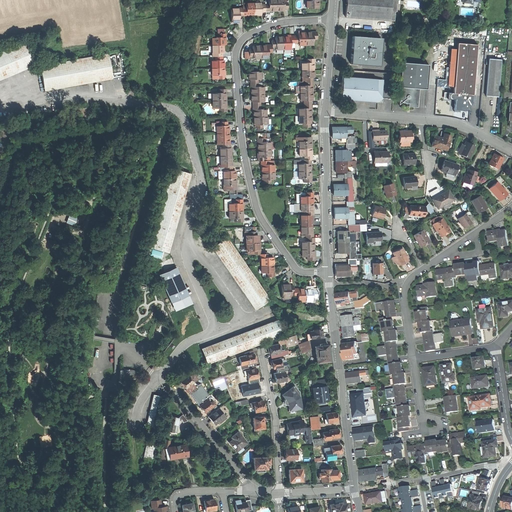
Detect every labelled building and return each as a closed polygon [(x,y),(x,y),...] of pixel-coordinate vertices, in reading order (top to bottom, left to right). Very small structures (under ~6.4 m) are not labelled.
[(268,0),(268,4),(265,4),(265,14),(269,13),(269,10),(271,10),(276,10),(275,0),(268,0)] [(283,0),(275,0),(276,10),(281,10),(284,10),(284,9),(287,8),(287,1),(283,1),(283,0)] [(306,8),(319,8),(319,4),(319,0),(317,0),(316,0),(309,0),(310,1),(306,1),(306,8)] [(345,18),(389,21),(390,0),(346,0),(346,2),(345,2),(344,4),(344,7),(346,7),(345,18)] [(246,8),(242,8),(243,16),(246,16),(246,15),(249,15),(254,15),(254,3),(246,3),(246,8)] [(261,3),(254,3),(254,15),(258,15),(261,14),(265,14),(265,4),(261,4),(261,3)] [(231,9),(231,22),(235,22),(239,22),(238,16),(243,16),(242,8),(238,8),(238,9),(231,9)] [(310,33),(305,33),(306,45),(313,45),(313,39),(317,39),(317,32),(313,32),(313,33),(310,33)] [(298,36),(294,36),(294,43),(298,43),(298,45),(306,45),(305,33),(301,33),(298,33),(298,36)] [(212,37),(212,45),(223,45),(225,45),(225,41),(225,37),(226,37),(225,34),(224,34),(218,34),(218,37),(212,37)] [(287,37),(283,37),(283,49),(291,49),(291,43),(294,43),(294,36),(290,36),(290,37),(287,37)] [(350,63),(372,65),(374,38),(352,36),(351,48),(353,48),(353,54),(351,53),(350,63)] [(272,40),(272,45),(272,51),(275,51),(275,49),(283,49),(283,37),(278,37),(275,37),(275,40),(272,40)] [(381,38),(374,38),(372,65),(379,66),(381,38)] [(0,52),(0,80),(38,64),(28,40),(0,52)] [(446,67),(445,86),(454,87),(453,93),(451,93),(449,94),(449,95),(449,97),(449,99),(451,100),(454,100),(454,111),(458,111),(462,112),(462,110),(466,111),(466,105),(469,106),(471,104),(473,101),(477,44),(458,43),(457,49),(457,62),(450,61),(449,68),(446,67)] [(212,57),(215,57),(222,56),(222,53),(223,53),(223,49),(223,45),(212,45),(212,57)] [(265,46),(260,46),(261,58),(268,58),(268,52),(272,52),(272,51),(272,45),(268,45),(268,46),(265,46)] [(261,58),(260,46),(256,46),(253,46),(253,49),(249,49),(249,52),(249,57),(253,57),(253,58),(261,58)] [(113,51),(44,63),(48,89),(118,77),(113,51)] [(212,60),(212,68),(224,68),(224,64),(223,60),(222,60),(222,56),(215,57),(215,60),(212,60)] [(301,63),(301,70),(314,70),(314,65),(314,59),(307,59),(307,63),(301,63)] [(492,96),(498,97),(501,60),(489,59),(486,96),(492,96)] [(428,64),(401,62),(399,87),(400,87),(399,105),(402,101),(404,104),(408,104),(408,106),(413,106),(417,107),(418,89),(426,89),(428,64)] [(213,79),(225,79),(224,75),(224,72),(224,68),(212,68),(212,76),(213,76),(213,79)] [(305,78),(305,82),(312,81),(312,78),(314,78),(314,74),(314,70),(301,70),(301,78),(305,78)] [(252,72),(249,72),(249,76),(249,80),(250,80),(250,83),(257,83),(257,79),(261,79),(261,72),(257,72),(252,72)] [(361,101),(377,102),(381,98),(376,92),(376,79),(342,77),(342,88),(341,99),(361,101)] [(300,87),(300,93),(313,93),(312,88),(312,81),(305,82),(305,86),(300,86),(300,87)] [(258,87),(257,83),(250,83),(250,87),(251,87),(251,91),(251,94),(263,94),(263,87),(258,87)] [(212,93),(212,101),(226,101),(226,96),(225,93),(227,93),(227,89),(219,89),(219,93),(212,93)] [(304,101),(304,104),(311,104),(311,100),(313,100),(313,97),(313,93),(300,93),(300,101),(304,101)] [(263,102),(263,94),(251,94),(251,99),(251,102),(253,102),(253,106),(260,106),(260,102),(263,102)] [(219,112),(227,112),(227,108),(226,108),(226,105),(226,101),(212,101),(213,109),(219,109),(219,112)] [(298,109),(298,116),(311,116),(311,111),(311,108),(312,108),(311,104),(304,104),(304,108),(298,109)] [(260,109),(260,106),(253,106),(253,110),(254,110),(254,113),(254,117),(266,117),(266,109),(260,109)] [(311,120),(311,116),(298,116),(299,123),(302,123),(302,127),(310,127),(310,123),(311,123),(311,120)] [(267,117),(266,117),(254,117),(254,121),(254,125),(255,125),(255,128),(262,128),(262,125),(267,125),(267,117)] [(216,126),(217,133),(229,133),(228,129),(228,125),(227,125),(227,122),(220,122),(220,125),(216,126)] [(0,205),(0,511),(101,511),(100,388),(85,384),(92,338),(97,291),(112,291),(158,127),(23,149),(0,205)] [(332,138),(345,138),(345,133),(352,133),(352,127),(332,127),(332,133),(332,138)] [(372,131),(373,140),(379,140),(385,140),(386,140),(386,130),(378,131),(372,131)] [(410,131),(399,132),(400,142),(401,142),(409,141),(411,141),(410,131)] [(223,141),(223,144),(230,144),(230,140),(229,140),(229,138),(229,133),(217,133),(217,141),(218,141),(223,141)] [(431,146),(447,150),(449,140),(449,139),(449,138),(449,136),(448,135),(447,135),(445,135),(444,135),(443,136),(442,137),(442,139),(441,139),(439,139),(439,138),(434,136),(431,146)] [(345,141),(345,144),(355,144),(354,136),(347,136),(347,139),(345,141)] [(312,137),(304,137),(304,141),(298,141),(299,148),(311,148),(311,144),(311,141),(312,141),(312,137)] [(258,150),(270,149),(270,142),(265,142),(265,138),(257,138),(257,142),(258,142),(258,146),(258,150)] [(459,154),(469,159),(475,146),(470,144),(465,142),(464,145),(462,149),(459,154)] [(220,148),(220,156),(231,156),(231,151),(231,148),(230,148),(230,144),(223,144),(223,148),(220,148)] [(345,144),(346,150),(346,161),(351,161),(350,158),(350,151),(355,150),(355,146),(355,144),(345,144)] [(311,152),(311,148),(299,148),(299,156),(305,156),(305,160),(311,160),(312,160),(312,156),(311,156),(311,152)] [(270,157),(270,149),(258,150),(258,154),(258,157),(257,157),(258,161),(261,161),(265,161),(265,157),(270,157)] [(335,157),(335,162),(346,161),(346,150),(335,151),(335,157)] [(374,152),(375,163),(388,162),(388,152),(380,152),(374,152)] [(488,163),(497,168),(503,158),(499,155),(494,152),(488,163)] [(403,164),(415,164),(414,159),(414,154),(402,155),(403,164)] [(220,156),(220,164),(225,163),(225,167),(232,167),(232,163),(231,163),(231,160),(231,156),(220,156)] [(311,164),(311,160),(305,160),(303,160),(303,164),(298,164),(298,171),(311,171),(311,167),(310,164),(311,164)] [(268,161),(265,161),(261,161),(261,165),(262,165),(262,168),(262,172),(274,172),(274,165),(268,165),(268,161)] [(336,172),(346,172),(346,167),(346,161),(335,162),(335,167),(336,172)] [(444,167),(442,172),(456,175),(459,165),(445,161),(444,167)] [(171,167),(152,248),(174,254),(193,172),(171,167)] [(223,171),(223,178),(235,178),(235,175),(235,170),(233,170),(232,167),(225,167),(225,171),(223,171)] [(311,175),(311,171),(298,171),(298,173),(298,178),(298,179),(304,179),(304,182),(312,182),(312,178),(311,178),(311,175)] [(472,172),(467,171),(467,173),(468,173),(468,175),(465,174),(462,182),(464,183),(472,185),(474,185),(475,181),(476,176),(477,174),(472,172)] [(274,180),(274,172),(262,172),(262,177),(262,180),(263,180),(264,184),(271,184),(271,180),(274,180)] [(403,179),(404,188),(411,187),(416,186),(416,182),(415,177),(403,179)] [(229,190),(237,189),(237,186),(235,186),(235,183),(235,178),(223,178),(223,186),(229,186),(229,190)] [(383,186),(386,197),(391,196),(396,195),(393,183),(383,186)] [(489,189),(499,201),(502,198),(506,194),(503,191),(502,189),(496,183),(489,189)] [(333,196),(347,195),(347,190),(346,184),(345,184),(333,185),(333,190),(333,196)] [(237,194),(237,189),(229,190),(229,186),(223,186),(223,191),(230,191),(230,194),(237,194)] [(429,193),(432,199),(440,194),(437,188),(429,193)] [(432,199),(438,209),(443,206),(444,208),(451,205),(449,202),(454,200),(448,190),(441,194),(440,194),(432,199)] [(300,196),(300,204),(313,203),(312,200),(312,196),(314,196),(313,192),(305,192),(305,196),(300,196)] [(471,201),(478,213),(482,211),(487,207),(480,195),(471,201)] [(229,203),(229,211),(242,211),(242,207),(241,203),(243,203),(243,199),(235,199),(235,203),(229,203)] [(306,211),(306,215),(313,215),(314,215),(314,211),(313,211),(313,208),(313,203),(300,204),(300,211),(306,211)] [(428,203),(425,207),(425,213),(428,211),(430,214),(433,212),(428,203)] [(372,216),(383,219),(384,214),(385,209),(375,206),(372,216)] [(415,215),(425,216),(425,213),(425,207),(411,206),(410,213),(410,215),(415,215)] [(334,219),(347,219),(348,219),(348,212),(347,208),(346,208),(333,208),(334,214),(334,219)] [(236,222),(243,222),(243,218),(242,218),(242,214),(242,211),(229,211),(229,218),(235,218),(236,222)] [(457,218),(463,228),(467,225),(471,222),(465,213),(457,218)] [(300,219),(300,227),(312,226),(312,222),(312,219),(313,219),(313,215),(306,215),(305,215),(305,219),(300,219)] [(433,224),(441,236),(446,233),(450,230),(442,218),(433,224)] [(305,238),(307,238),(314,238),(313,234),(312,234),(312,231),(312,226),(300,227),(300,234),(305,234),(305,238)] [(417,241),(420,247),(430,241),(423,230),(413,235),(417,241)] [(489,237),(489,241),(499,240),(499,246),(509,245),(507,230),(498,231),(498,230),(488,231),(489,237)] [(337,237),(337,242),(348,242),(348,238),(348,231),(337,232),(337,237)] [(247,236),(247,243),(259,243),(259,239),(259,236),(257,236),(256,232),(249,232),(249,236),(247,236)] [(380,232),(366,233),(367,243),(375,242),(379,242),(381,242),(380,237),(380,232)] [(226,238),(212,248),(254,308),(268,299),(226,238)] [(301,242),(301,249),(314,249),(314,245),(313,241),(314,241),(314,238),(307,238),(307,242),(301,242)] [(338,253),(349,253),(349,246),(348,242),(337,242),(338,248),(338,253)] [(253,254),(260,254),(261,254),(261,250),(260,250),(260,247),(260,243),(259,243),(247,243),(247,251),(253,250),(253,254)] [(399,266),(408,261),(405,254),(402,248),(392,253),(399,266)] [(307,260),(315,260),(315,256),(314,256),(314,253),(314,249),(301,249),(302,257),(307,257),(307,260)] [(262,258),(262,266),(273,265),(273,261),(273,258),(268,258),(268,254),(261,254),(260,254),(260,258),(262,258)] [(378,274),(383,274),(383,263),(373,263),(373,274),(378,274)] [(455,268),(452,268),(454,278),(457,278),(457,276),(467,274),(466,265),(465,263),(460,264),(455,265),(455,268)] [(181,264),(161,273),(177,311),(198,302),(181,264)] [(472,265),(466,265),(467,274),(467,276),(477,275),(477,276),(481,275),(480,266),(476,266),(476,264),(475,264),(472,265)] [(487,265),(480,266),(481,275),(489,274),(490,279),(498,278),(496,264),(487,265)] [(510,277),(511,277),(511,264),(501,266),(503,278),(510,277)] [(273,265),(262,266),(262,273),(268,273),(268,277),(275,276),(275,273),(274,273),(274,269),(273,265)] [(347,265),(336,266),(336,271),(336,276),(350,276),(349,270),(349,265),(347,265)] [(436,271),(438,280),(445,279),(446,288),(455,286),(454,278),(452,268),(445,269),(436,271)] [(425,286),(417,287),(418,296),(427,295),(427,298),(436,296),(434,282),(429,283),(429,285),(425,286)] [(290,293),(294,293),(294,289),(294,286),(290,286),(289,284),(286,284),(282,285),(282,298),(290,298),(290,293)] [(298,302),(305,302),(305,290),(301,290),(297,290),(297,288),(294,289),(294,293),(294,296),(298,296),(298,302)] [(305,290),(305,302),(313,301),(313,298),(316,297),(316,291),(313,291),(313,289),(309,289),(305,290)] [(338,305),(351,304),(350,297),(350,293),(337,295),(337,300),(338,305)] [(105,306),(114,307),(116,295),(106,294),(105,306)] [(368,298),(360,301),(361,308),(370,303),(368,298)] [(387,312),(387,318),(390,317),(397,316),(396,309),(395,301),(376,303),(378,313),(387,312)] [(511,301),(501,303),(502,308),(500,308),(501,318),(505,317),(509,316),(508,312),(511,311),(511,301)] [(418,323),(420,322),(428,321),(427,311),(429,311),(428,307),(418,309),(419,312),(416,313),(417,317),(418,323)] [(489,328),(494,327),(492,308),(478,310),(479,320),(482,320),(482,322),(483,329),(489,328)] [(290,333),(284,316),(204,346),(211,363),(290,333)] [(343,323),(344,327),(354,326),(354,321),(353,316),(342,317),(343,323)] [(384,332),(386,332),(395,331),(394,325),(393,320),(391,321),(390,317),(387,318),(380,319),(381,322),(383,322),(384,332)] [(467,334),(473,333),(471,319),(457,321),(457,323),(453,324),(454,335),(462,333),(462,335),(467,334)] [(424,332),(424,336),(434,335),(434,331),(432,332),(430,321),(428,321),(420,322),(421,328),(422,333),(424,332)] [(345,339),(356,337),(355,330),(354,326),(344,327),(344,333),(345,339)] [(314,338),(322,338),(322,333),(322,329),(314,330),(314,332),(314,338)] [(386,343),(387,346),(397,345),(396,341),(398,341),(398,336),(397,330),(395,331),(386,332),(388,343),(386,343)] [(434,335),(424,336),(425,343),(427,351),(436,350),(435,343),(444,342),(442,333),(434,335)] [(297,344),(295,335),(284,339),(285,343),(286,347),(297,344)] [(298,344),(301,353),(311,349),(307,341),(298,344)] [(320,346),(315,346),(316,362),(330,361),(329,353),(328,345),(323,345),(323,343),(319,344),(320,346)] [(347,361),(357,360),(356,355),(359,355),(358,348),(355,348),(355,343),(344,345),(345,350),(343,350),(343,352),(344,354),(346,354),(347,360),(347,361)] [(279,349),(278,345),(278,344),(268,346),(268,347),(267,348),(268,351),(270,351),(270,353),(270,354),(279,353),(279,349)] [(389,355),(390,361),(399,360),(398,352),(397,345),(387,346),(378,347),(380,356),(389,355)] [(239,357),(240,365),(255,362),(255,361),(256,359),(256,357),(254,357),(254,356),(253,354),(249,355),(239,357)] [(475,359),(476,369),(487,367),(486,362),(485,358),(475,359)] [(273,369),(275,368),(282,367),(280,361),(280,359),(271,361),(270,362),(271,365),(272,365),(272,367),(273,369)] [(275,368),(276,372),(284,371),(288,370),(287,365),(286,365),(285,360),(280,361),(282,367),(275,368)] [(393,375),(395,375),(404,373),(403,367),(402,363),(399,364),(399,360),(390,361),(389,361),(390,365),(391,365),(393,375)] [(442,366),(445,383),(456,381),(455,375),(453,375),(451,365),(447,365),(442,366)] [(426,386),(437,384),(435,367),(423,369),(425,378),(426,386)] [(134,383),(141,377),(138,373),(133,370),(128,369),(123,369),(120,369),(120,384),(134,383)] [(257,369),(246,371),(247,375),(248,375),(249,380),(259,378),(260,376),(260,374),(258,373),(258,371),(257,369)] [(275,378),(276,383),(286,381),(284,371),(276,372),(274,373),(275,378)] [(349,385),(362,383),(361,376),(361,372),(347,374),(348,379),(349,385)] [(193,373),(189,377),(193,382),(198,379),(193,373)] [(394,386),(395,389),(405,388),(405,384),(407,384),(406,378),(406,373),(404,373),(395,375),(396,385),(394,386)] [(184,386),(185,388),(193,382),(189,377),(188,375),(180,382),(180,384),(181,385),(182,384),(184,386)] [(222,376),(211,380),(214,388),(218,386),(220,390),(227,388),(222,376)] [(472,379),(474,389),(489,386),(489,381),(488,376),(472,379)] [(185,388),(188,392),(196,386),(193,382),(185,388)] [(197,403),(205,397),(208,395),(199,383),(196,386),(188,392),(193,398),(197,403)] [(314,402),(328,401),(327,394),(326,386),(316,387),(312,387),(314,402)] [(294,388),(282,397),(284,399),(282,400),(282,403),(283,404),(285,407),(289,405),(289,408),(289,410),(294,409),(294,410),(301,409),(298,392),(294,388)] [(397,398),(398,404),(407,403),(406,395),(405,388),(395,389),(386,390),(388,399),(397,398)] [(161,426),(168,395),(156,392),(149,423),(161,426)] [(205,397),(207,399),(210,403),(212,401),(213,402),(215,401),(210,395),(205,397)] [(366,416),(365,408),(364,404),(363,395),(353,396),(354,406),(356,417),(366,416)] [(456,395),(445,397),(446,405),(447,405),(448,409),(449,413),(459,411),(456,395)] [(471,403),(472,410),(482,408),(482,407),(486,406),(487,407),(492,406),(492,401),(491,395),(472,398),(473,403),(471,403)] [(204,411),(205,413),(207,411),(213,407),(210,403),(207,399),(199,405),(200,407),(199,407),(201,410),(202,409),(204,411)] [(263,401),(252,403),(253,407),(254,407),(255,411),(264,410),(266,408),(265,406),(264,405),(263,403),(263,401)] [(400,408),(401,418),(410,416),(412,416),(411,411),(411,406),(408,406),(407,403),(398,404),(397,404),(398,408),(400,408)] [(218,408),(208,416),(211,420),(214,424),(218,422),(219,423),(226,418),(218,408)] [(327,421),(327,422),(337,421),(337,418),(336,416),(338,416),(337,414),(336,414),(336,412),(326,413),(326,418),(327,421)] [(181,415),(177,418),(176,423),(178,424),(179,420),(181,418),(182,419),(183,422),(186,421),(184,418),(181,415)] [(166,429),(174,431),(176,423),(177,418),(169,416),(166,429)] [(310,425),(319,424),(319,416),(309,417),(310,425)] [(400,432),(410,431),(409,427),(412,427),(411,422),(410,416),(401,418),(399,418),(401,428),(399,428),(400,432)] [(254,418),(252,418),(253,429),(258,428),(264,428),(263,424),(263,421),(263,417),(257,417),(254,418)] [(298,434),(304,433),(303,427),(302,419),(297,420),(298,422),(286,423),(287,429),(287,434),(298,433),(298,434)] [(479,423),(480,433),(496,430),(495,425),(494,420),(489,421),(489,422),(486,422),(485,421),(479,423)] [(312,441),(310,430),(310,426),(303,427),(304,433),(305,442),(312,441)] [(374,427),(368,428),(370,439),(370,444),(376,443),(374,427)] [(356,441),(370,439),(368,428),(355,430),(355,436),(356,441)] [(329,431),(330,438),(339,437),(339,436),(338,434),(340,433),(339,431),(337,429),(329,430),(329,431)] [(232,446),(236,451),(237,451),(242,446),(247,443),(238,431),(231,437),(233,439),(229,442),(232,446)] [(454,453),(454,456),(463,455),(461,443),(468,442),(467,433),(456,435),(451,435),(452,443),(454,453)] [(150,439),(146,458),(157,460),(160,441),(150,439)] [(429,453),(439,451),(438,443),(438,440),(433,441),(431,442),(427,442),(428,445),(424,445),(426,455),(429,454),(429,453)] [(497,440),(483,442),(484,447),(487,447),(488,457),(497,456),(497,451),(496,447),(498,446),(497,440)] [(402,445),(401,441),(397,441),(397,442),(394,443),(394,442),(385,443),(387,452),(394,451),(395,460),(397,460),(403,459),(404,459),(403,450),(402,445)] [(450,453),(454,453),(452,443),(449,444),(448,441),(444,442),(438,443),(439,451),(440,453),(450,452),(450,453)] [(168,448),(170,459),(178,458),(187,456),(185,445),(168,448)] [(330,446),(330,447),(331,454),(335,454),(335,455),(337,455),(337,453),(341,453),(341,451),(341,449),(342,448),(341,446),(339,445),(330,446)] [(427,463),(426,455),(424,445),(417,447),(408,448),(410,457),(417,456),(418,464),(427,463)] [(325,447),(326,460),(335,459),(335,455),(335,454),(331,454),(330,447),(325,447)] [(294,459),(297,459),(297,458),(297,454),(296,454),(296,449),(285,449),(285,451),(284,451),(284,453),(285,454),(285,457),(285,460),(288,460),(294,459)] [(357,458),(367,457),(366,450),(356,451),(357,458)] [(262,457),(253,457),(253,469),(256,469),(265,469),(267,469),(267,465),(270,465),(270,461),(269,457),(266,457),(262,457)] [(297,469),(288,469),(289,481),(290,481),(291,483),(293,483),(295,481),(298,481),(302,481),(302,478),(304,478),(303,473),(301,474),(301,468),(300,468),(300,466),(297,466),(297,469)] [(332,481),(332,479),(331,470),(331,467),(325,468),(325,469),(320,469),(321,473),(318,473),(319,479),(321,479),(321,481),(326,481),(332,481)] [(376,469),(361,471),(362,477),(362,482),(378,480),(377,476),(376,469)] [(478,489),(489,492),(490,487),(491,481),(480,479),(478,489)] [(456,484),(435,487),(437,499),(458,496),(456,484)] [(411,487),(402,489),(403,493),(401,493),(402,497),(413,495),(411,487)] [(367,500),(367,505),(384,502),(382,493),(366,496),(367,500)] [(413,495),(402,497),(402,501),(404,501),(405,505),(414,503),(413,495)] [(470,509),(481,511),(483,506),(484,500),(482,500),(482,498),(480,497),(473,495),(472,498),(471,502),(470,509)] [(503,508),(511,509),(511,497),(505,496),(504,502),(503,508)] [(151,508),(152,508),(155,507),(155,506),(159,505),(158,499),(149,501),(151,508)] [(203,501),(205,511),(216,510),(215,504),(214,499),(203,501)] [(469,510),(470,509),(471,502),(468,502),(466,501),(463,502),(462,508),(469,510)] [(193,511),(192,503),(191,503),(191,502),(184,503),(185,504),(181,505),(182,511),(181,511),(193,511)] [(240,511),(247,511),(245,502),(240,503),(236,504),(234,504),(235,509),(235,511),(240,511)] [(328,505),(329,511),(348,511),(348,509),(347,503),(341,504),(341,503),(328,505)] [(414,503),(405,505),(406,509),(404,509),(404,511),(409,511),(415,511),(414,503)]
